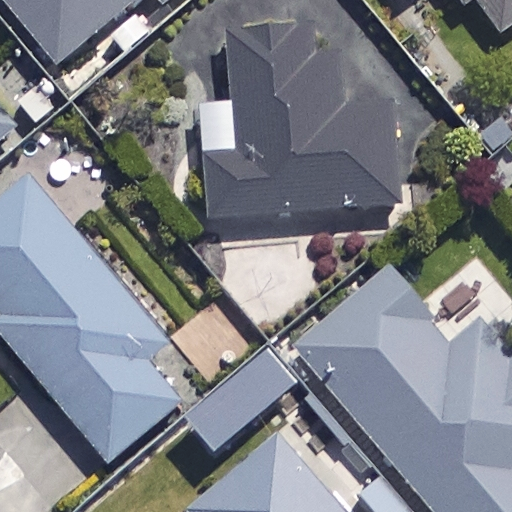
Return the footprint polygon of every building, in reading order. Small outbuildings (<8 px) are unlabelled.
[(0,0),(0,5),(62,79),(151,3),(165,20),(188,0),(0,0)] [(511,0),(399,0),(411,14),(429,0),(457,0),(502,57),(511,49),(511,0)] [(394,123),(346,127),(341,68),(311,70),(309,47),(234,53),(239,116),(201,119),(211,237),(402,221),(394,123)] [(0,159),(19,144),(0,121),(0,159)] [(169,342),(27,171),(0,192),(0,335),(107,465),(184,401),(149,359),(169,342)] [(435,315),(390,262),(291,345),(433,511),(511,511),(511,346),(508,350),(479,316),(449,342),(430,320),(435,315)] [(184,417),(213,452),(297,382),(268,347),(184,417)] [(346,511),(277,430),(185,507),(188,511),(346,511)] [(358,493),(374,511),(412,511),(380,474),(358,493)]
